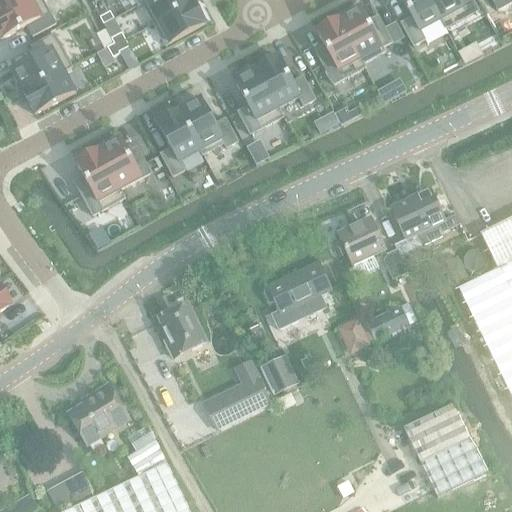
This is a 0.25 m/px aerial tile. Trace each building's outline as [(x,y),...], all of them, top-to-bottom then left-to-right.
[(41,0),(25,0),(0,14),(0,39),(1,42),(27,28),(33,39),(56,26),(41,0)] [(0,0),(0,14),(25,0),(0,0)] [(133,0),(138,8),(143,6),(142,5),(146,3),(152,0),(133,0)] [(191,0),(152,0),(146,3),(158,24),(194,4),(191,0)] [(429,0),(401,0),(411,19),(401,25),(413,48),(425,42),(420,33),(440,23),(441,22),(429,0)] [(429,0),(441,22),(440,23),(445,31),(478,13),(471,0),(429,0)] [(511,0),(490,0),(493,4),(498,13),(511,4),(511,0)] [(194,4),(158,24),(170,46),(206,26),(194,4)] [(360,9),(338,21),(363,66),(363,65),(384,54),(382,50),(392,44),(385,32),(381,35),(373,21),(368,23),(360,9)] [(110,13),(100,19),(103,26),(114,20),(110,13)] [(338,21),(317,33),(324,47),(319,50),(327,64),(322,67),(334,87),(366,70),(363,65),(363,66),(338,21)] [(396,24),(384,30),(385,32),(392,44),(393,46),(404,40),(396,24)] [(99,35),(97,36),(104,51),(107,49),(113,60),(120,56),(119,54),(115,47),(111,40),(112,40),(107,31),(106,31),(99,35)] [(112,40),(111,40),(115,47),(125,42),(122,35),(112,40)] [(37,59),(11,73),(23,95),(64,73),(64,74),(72,69),(72,68),(54,36),(31,48),(37,59)] [(125,42),(115,47),(119,54),(129,48),(125,42)] [(278,59),(256,70),(278,111),(279,110),(299,100),(303,108),(315,102),(303,79),(292,84),(278,59)] [(256,70),(234,82),(248,108),(237,114),(250,137),(283,119),(279,110),(278,111),(256,70)] [(64,73),(23,95),(35,117),(75,95),(64,74),(64,73)] [(201,101),(179,113),(201,153),(200,154),(202,158),(224,146),(226,150),(238,144),(225,121),(215,126),(201,101)] [(179,113),(157,124),(171,150),(160,156),(174,178),(184,173),(179,164),(200,154),(201,153),(179,113)] [(120,140),(98,152),(120,193),(121,192),(151,175),(145,163),(140,166),(133,152),(128,154),(120,140)] [(98,152),(76,164),(84,178),(79,181),(86,195),(82,197),(93,218),(125,200),(121,192),(120,193),(98,152)] [(185,172),(184,173),(174,178),(169,181),(181,202),(196,193),(185,172)] [(429,192),(390,210),(405,242),(419,235),(424,246),(442,238),(440,235),(436,226),(444,223),(444,222),(429,192)] [(511,219),(480,236),(497,270),(511,262),(511,219)] [(370,220),(337,235),(352,267),(353,266),(358,277),(378,268),(373,257),(385,252),(370,220)] [(393,281),(407,275),(396,251),(386,255),(382,262),(393,281)] [(511,262),(497,270),(458,290),(511,400),(511,262)] [(268,292),(264,293),(270,305),(274,304),(278,314),(271,317),(278,332),(327,310),(321,297),(330,293),(318,266),(267,289),(268,290),(268,292)] [(0,295),(0,313),(9,308),(0,295)] [(365,325),(361,327),(370,346),(374,343),(409,327),(416,323),(408,305),(365,325)] [(204,347),(186,308),(184,309),(183,307),(170,313),(171,315),(158,321),(169,343),(165,345),(172,361),(204,347)] [(357,319),(337,329),(342,339),(352,334),(360,352),(370,347),(370,346),(361,327),(357,319)] [(260,332),(256,324),(248,327),(252,336),(260,332)] [(274,397),(298,386),(285,357),(261,369),(274,397)] [(257,378),(202,405),(217,434),(271,407),(257,378)] [(128,421),(108,388),(89,399),(92,402),(68,417),(85,447),(128,421)] [(453,407),(404,431),(421,465),(431,488),(432,488),(437,499),(486,476),(480,464),(469,442),(453,407)] [(134,451),(125,455),(137,480),(166,466),(154,441),(147,427),(127,439),(134,451)] [(77,509),(69,511),(187,511),(184,505),(166,466),(137,480),(133,482),(131,482),(128,484),(125,485),(113,491),(84,505),(77,509)] [(83,473),(70,481),(80,501),(94,494),(83,473)] [(0,511),(35,511),(38,510),(30,495),(0,511)]
